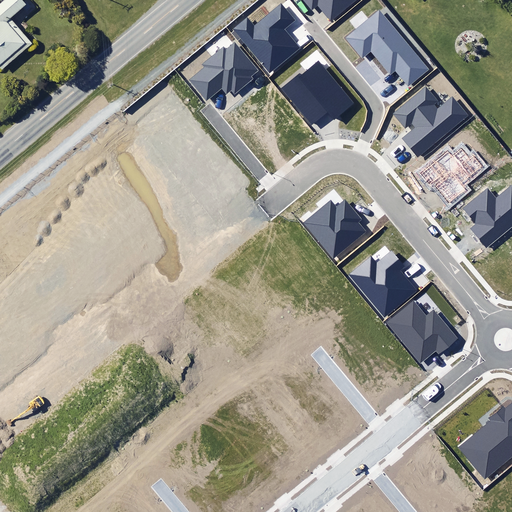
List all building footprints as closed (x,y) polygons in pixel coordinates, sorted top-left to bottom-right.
[(25,4),(21,0),(3,0),(0,3),(0,68),(1,70),(32,44),(10,18),(25,4)] [(354,0),(302,0),(312,11),(319,5),(331,20),(354,0)] [(295,20),(281,3),(254,26),(247,17),(232,30),(269,73),(299,48),(284,30),(295,20)] [(396,71),(409,86),(428,70),(378,10),(345,38),(362,58),(371,50),(391,74),(396,71)] [(257,71),(235,44),(226,51),(223,48),(202,64),(204,67),(189,80),(206,102),(221,90),(225,96),(232,91),(234,94),(253,79),(250,76),(257,71)] [(354,103),(318,62),(302,76),(299,72),(280,88),(311,124),(328,109),(336,118),(354,103)] [(435,98),(425,86),(393,114),(405,129),(412,123),(416,127),(401,139),(415,155),(418,159),(468,116),(452,98),(451,98),(438,110),(434,105),(438,101),(435,98)] [(487,188),(464,208),(477,222),(478,224),(472,229),(487,247),(511,226),(511,184),(495,198),(487,188)] [(363,219),(346,199),(336,208),(330,200),(302,224),(333,261),(366,233),(358,224),(363,219)] [(405,269),(391,252),(377,263),(370,255),(346,274),(384,319),(417,291),(401,272),(405,269)] [(426,315),(412,299),(386,321),(420,362),(436,349),(440,354),(460,338),(434,308),(426,315)] [(511,402),(505,409),(502,405),(487,418),(490,421),(459,448),(484,478),(511,454),(511,402)]
